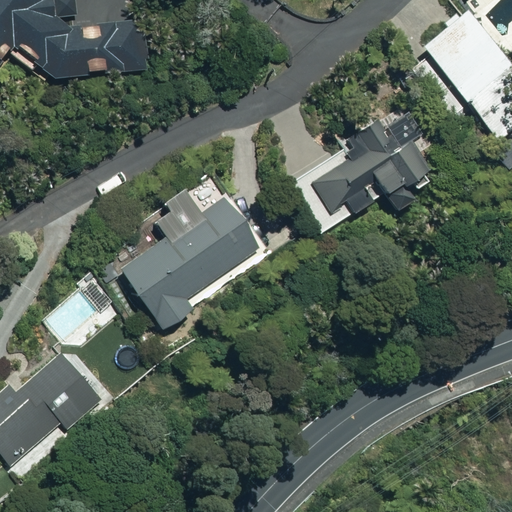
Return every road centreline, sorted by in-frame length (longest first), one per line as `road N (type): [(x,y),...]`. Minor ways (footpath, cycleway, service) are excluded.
road 1 (secondary): [(511,338),(366,405),(305,450),(248,511)]
road 2 (unknown): [(81,195),(0,321)]
